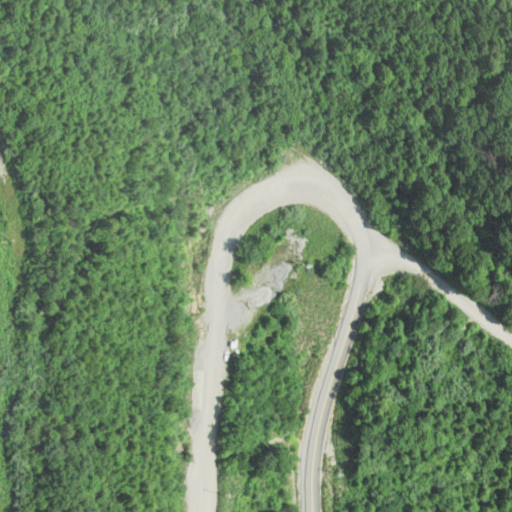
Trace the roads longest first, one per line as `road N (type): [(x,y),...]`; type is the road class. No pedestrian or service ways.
road 1 (residential): [(372,293),(349,212),(303,193),(248,210),(217,241),(190,511)]
road 2 (residential): [(321,511),(332,325),(407,266),(511,369)]
